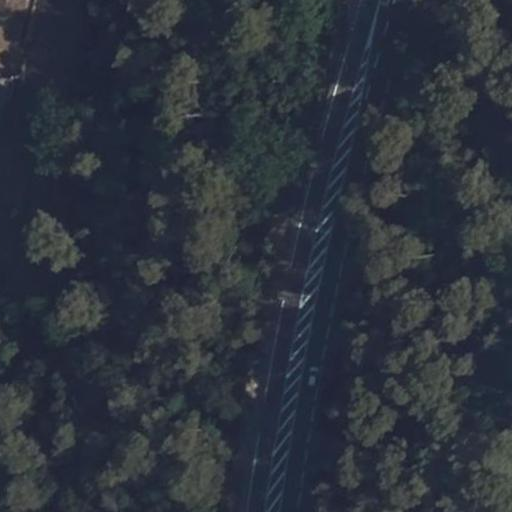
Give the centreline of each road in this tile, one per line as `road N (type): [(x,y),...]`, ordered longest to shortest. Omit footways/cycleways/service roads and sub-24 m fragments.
road 1 (primary): [(366,10),(283,345),(253,511)]
road 2 (primary): [(287,511),(345,213),(384,69)]
